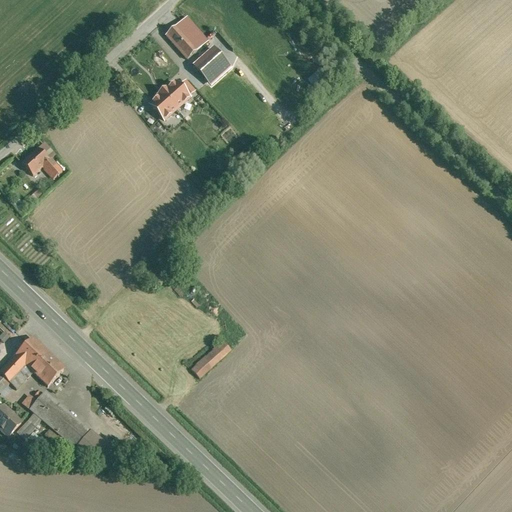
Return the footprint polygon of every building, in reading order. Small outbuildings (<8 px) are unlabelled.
[(183,21),(165,36),(186,61),(204,46),(183,21)] [(223,62),(212,49),(193,66),(204,79),(223,62)] [(317,71),(307,81),(314,87),(323,77),(317,71)] [(195,95),(185,83),(179,89),(176,85),(151,106),(164,122),(195,95)] [(49,162),(37,150),(22,164),(33,176),(41,168),(49,162)] [(53,181),(62,172),(50,160),(49,162),(41,168),(53,181)] [(32,202),(40,195),(37,191),(29,198),(32,202)] [(0,335),(0,340),(3,343),(8,337),(2,332),(0,335)] [(33,339),(0,372),(0,394),(10,384),(17,390),(33,373),(25,365),(42,348),(33,339)] [(231,352),(220,342),(189,372),(199,382),(231,352)] [(42,348),(25,365),(33,373),(48,388),(65,371),(42,348)] [(103,442),(38,389),(21,410),(86,463),(103,442)] [(17,420),(0,405),(0,437),(1,438),(17,420)]
